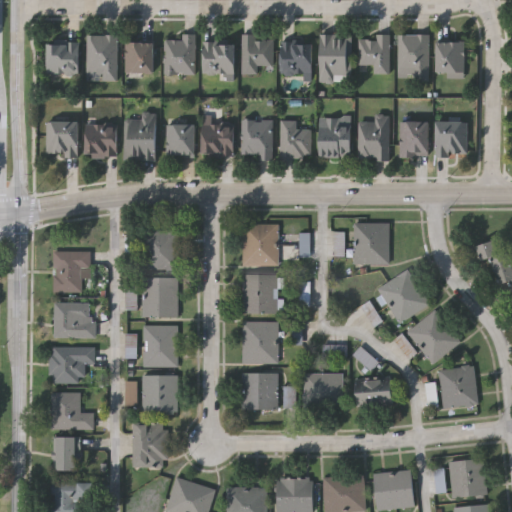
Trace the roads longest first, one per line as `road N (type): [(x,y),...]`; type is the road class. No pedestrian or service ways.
road 1 (residential): [(212,195),(213,426),(222,439),(328,443),(511,426)]
road 2 (tertiary): [(0,213),(125,198),(511,194)]
road 3 (residential): [(481,1),(14,5)]
road 4 (residential): [(436,195),(439,255),(501,339),(511,408)]
road 5 (secondary): [(13,213),(14,0)]
road 6 (residential): [(489,194),(488,35),(480,0)]
road 7 (secondary): [(13,511),(13,342)]
